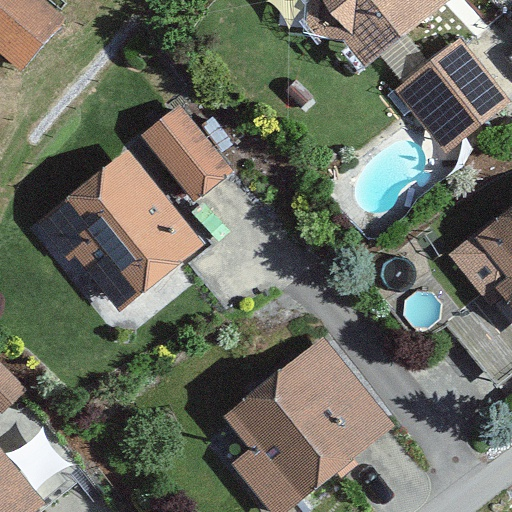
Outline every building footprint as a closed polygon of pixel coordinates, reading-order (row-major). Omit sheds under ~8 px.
[(63,25),(31,0),(0,0),(0,58),(22,76),(63,25)] [(310,0),(317,8),(309,32),(323,47),(348,47),(368,73),(450,10),(442,0),(310,0)] [(511,108),(511,107),(463,47),(401,97),(450,158),(511,108)] [(229,177),(177,115),(144,143),(196,204),(229,177)] [(202,247),(124,155),(35,230),(69,270),(77,263),(122,315),(202,247)] [(511,213),(451,261),(483,301),(498,289),(511,307),(511,213)] [(291,511),(392,428),(319,341),(226,418),(253,450),(235,465),(275,511),(291,511)] [(22,395),(0,374),(0,411),(3,414),(22,395)] [(0,511),(46,511),(51,509),(0,446),(0,511)]
